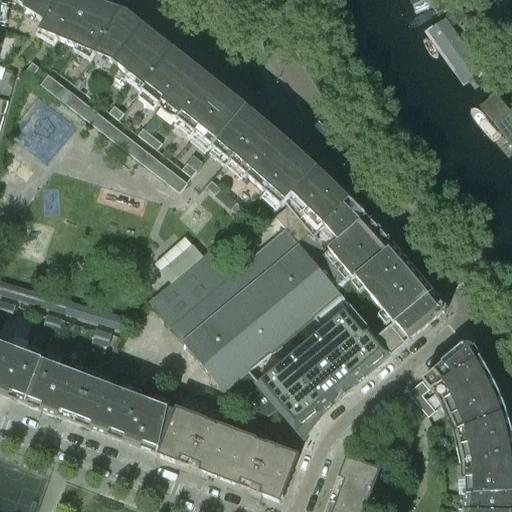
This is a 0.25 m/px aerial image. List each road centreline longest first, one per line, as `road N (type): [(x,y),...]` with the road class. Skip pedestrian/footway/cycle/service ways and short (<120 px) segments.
road 1 (residential): [(263,0),(318,112),(476,309)]
road 2 (residential): [(296,511),(326,439),(476,309)]
road 3 (residential): [(234,511),(0,424)]
